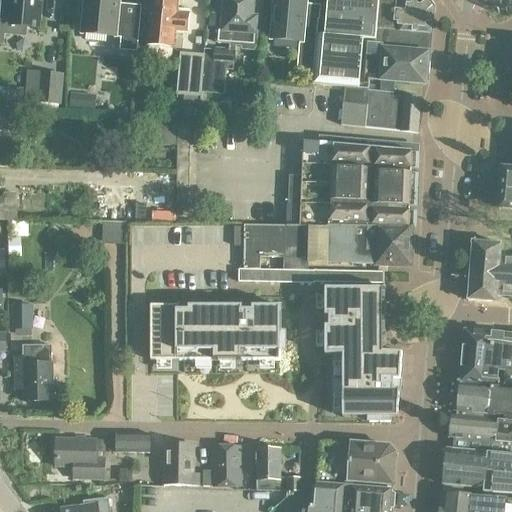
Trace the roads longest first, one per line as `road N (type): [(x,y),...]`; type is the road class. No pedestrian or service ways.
road 1 (residential): [(0,425),(421,436),(433,320)]
road 2 (residential): [(433,320),(458,0)]
